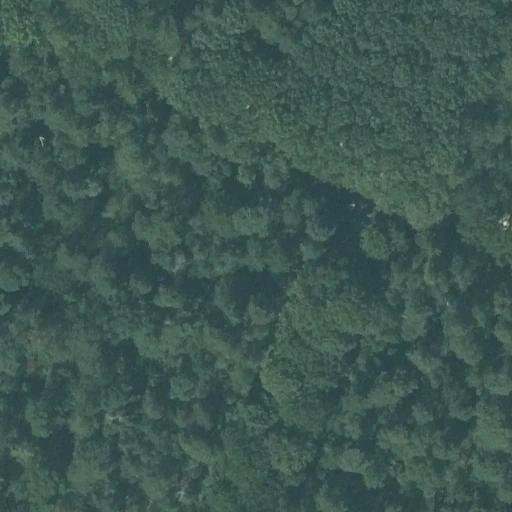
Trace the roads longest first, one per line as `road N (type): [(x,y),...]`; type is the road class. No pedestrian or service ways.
road 1 (track): [(511,245),(0,7)]
road 2 (track): [(397,174),(239,511)]
road 3 (track): [(397,174),(477,0)]
